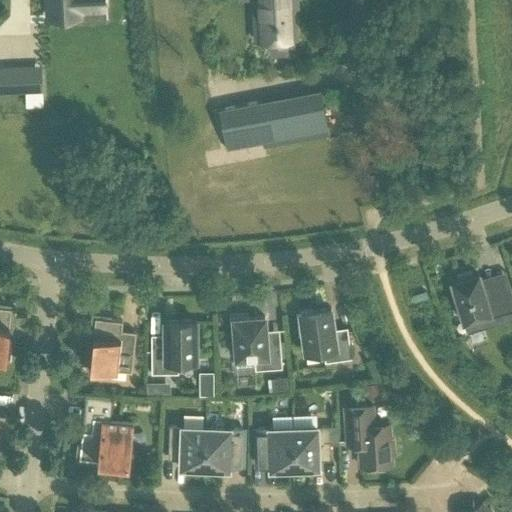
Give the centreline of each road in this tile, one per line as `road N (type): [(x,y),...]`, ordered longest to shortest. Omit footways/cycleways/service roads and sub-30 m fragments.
road 1 (residential): [(511,208),(375,249),(278,263),(48,264)]
road 2 (residential): [(446,493),(217,496),(26,484)]
road 3 (residential): [(26,484),(48,264)]
